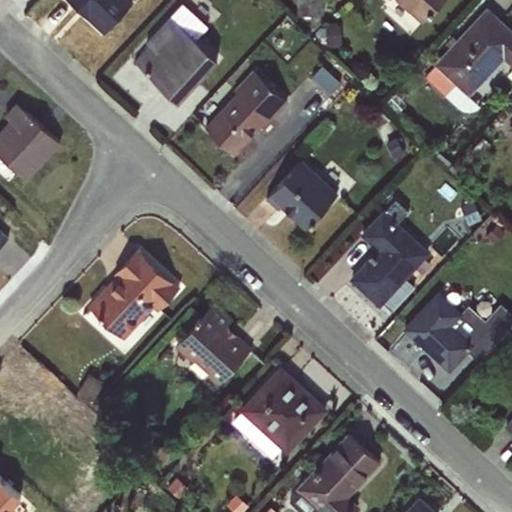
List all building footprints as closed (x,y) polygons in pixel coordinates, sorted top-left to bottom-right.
[(66,0),(104,34),(134,1),(132,0),(66,0)] [(395,0),(422,23),(442,0),(395,0)] [(207,26),(181,1),(145,40),(148,42),(133,61),(165,90),(178,101),(217,58),(195,38),(207,26)] [(423,73),(462,109),(473,109),(479,102),(468,96),(503,59),(511,67),(511,68),(506,73),(511,78),(511,28),(486,5),(423,73)] [(203,125),(233,155),(271,113),(274,117),(288,101),(252,68),(238,83),(240,86),(203,125)] [(48,129),(16,100),(3,113),(8,119),(0,128),(0,154),(27,179),(61,142),(48,130),(50,127),(48,129)] [(304,228),(338,192),(301,158),(265,197),(279,213),(283,209),(304,228)] [(430,251),(383,207),(359,233),(375,248),(347,277),(379,306),(430,251)] [(157,309),(180,285),(138,245),(113,272),(115,275),(87,304),(122,338),(153,306),(157,309)] [(462,312),(437,289),(401,327),(449,371),(474,344),(452,323),(462,312)] [(212,304),(173,345),(191,362),(189,365),(203,379),(207,376),(217,385),(252,347),(230,326),(234,322),(212,304)] [(237,408),(231,420),(272,457),(280,448),(287,453),(328,407),(280,363),(237,408)] [(288,500),(301,511),(350,511),(358,504),(350,494),(382,460),(347,430),(294,486),(297,489),(288,500)] [(0,511),(6,511),(21,496),(0,475),(0,511)] [(438,511),(418,493),(401,511),(438,511)]
